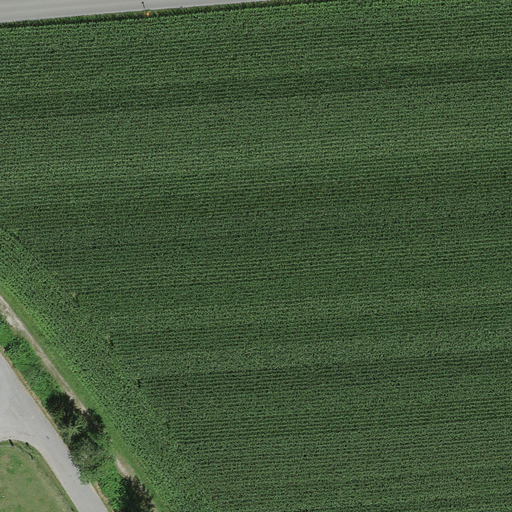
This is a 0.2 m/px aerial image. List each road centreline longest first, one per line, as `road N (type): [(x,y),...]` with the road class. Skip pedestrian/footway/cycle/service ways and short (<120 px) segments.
road 1 (track): [(152,511),(0,302)]
road 2 (residential): [(93,511),(0,373)]
